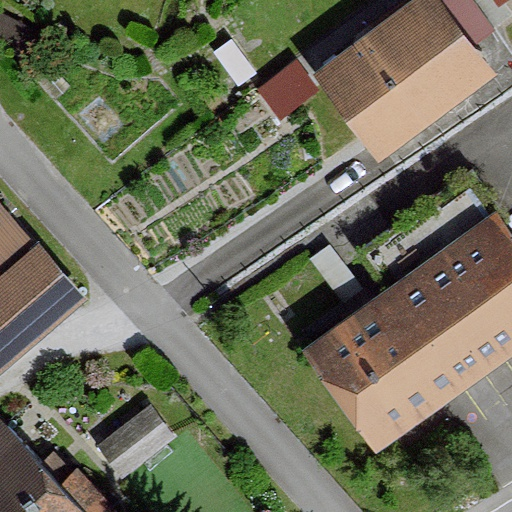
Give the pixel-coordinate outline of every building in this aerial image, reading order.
[(491,63),(445,0),(390,0),(314,56),(379,145),(435,104),(491,63)] [(488,0),(495,10),(509,0),(488,0)] [(312,93),(290,62),(251,89),(273,120),(312,93)] [(511,239),(492,212),(298,349),(373,454),(511,356),(511,239)] [(31,251),(0,215),(0,373),(86,301),(38,245),(31,251)] [(166,445),(140,411),(90,450),(116,484),(166,445)] [(0,511),(91,511),(0,414),(0,511)]
